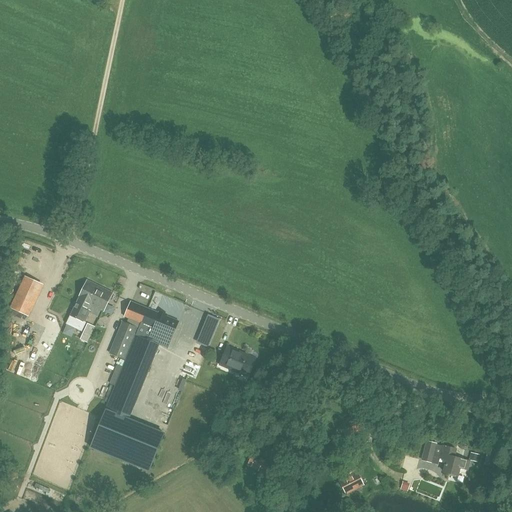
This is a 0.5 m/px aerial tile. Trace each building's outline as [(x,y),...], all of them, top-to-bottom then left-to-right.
[(91,305),(103,311),(113,293),(87,280),(76,304),(89,309),(91,305)] [(20,308),(37,315),(50,288),(34,281),(20,308)] [(147,309),(132,302),(126,317),(141,323),(147,309)] [(89,309),(76,304),(70,315),(85,323),(90,312),(98,316),(100,310),(91,305),(89,309)] [(147,309),(106,409),(128,418),(148,366),(157,343),(168,348),(179,322),(147,309)] [(137,327),(123,322),(118,333),(133,338),(137,327)] [(93,328),(88,325),(84,332),(84,333),(90,335),(93,328)] [(133,338),(118,333),(110,352),(125,358),(133,338)] [(173,372),(189,378),(201,348),(186,343),(179,359),(173,356),(171,362),(176,364),(173,372)] [(248,377),(256,358),(228,346),(220,365),(248,377)] [(88,396),(93,399),(100,390),(96,387),(88,396)] [(293,414),(304,426),(309,421),(298,408),(293,414)] [(102,419),(98,428),(90,448),(150,472),(165,435),(164,434),(128,420),(105,411),(102,419)] [(359,417),(342,424),(346,436),(358,431),(356,426),(361,423),(359,417)] [(436,445),(426,442),(421,461),(431,464),(436,445)] [(291,456),(295,450),(280,443),(277,449),(291,456)] [(456,449),(443,446),(440,458),(447,460),(444,472),(458,476),(460,468),(467,470),(470,461),(454,457),(456,449)] [(227,458),(218,448),(212,453),(214,455),(212,458),(220,465),(227,458)] [(265,473),(270,462),(254,453),(248,465),(265,473)] [(348,495),(364,487),(361,479),(358,473),(341,481),(347,493),(348,495)]
